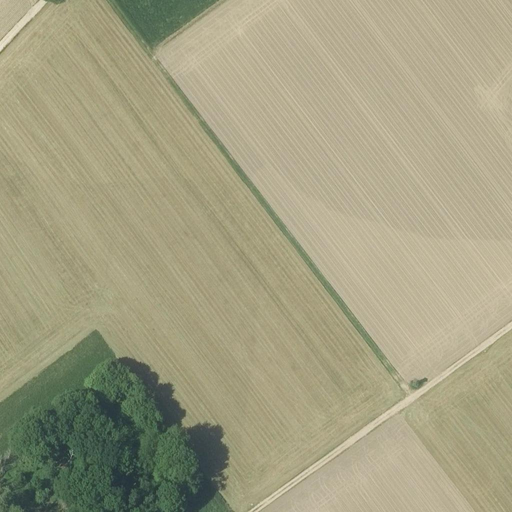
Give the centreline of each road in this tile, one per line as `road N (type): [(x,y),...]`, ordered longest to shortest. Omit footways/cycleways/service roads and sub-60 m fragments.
road 1 (track): [(409,398),(109,0)]
road 2 (track): [(0,206),(219,511)]
road 3 (track): [(253,511),(511,324)]
